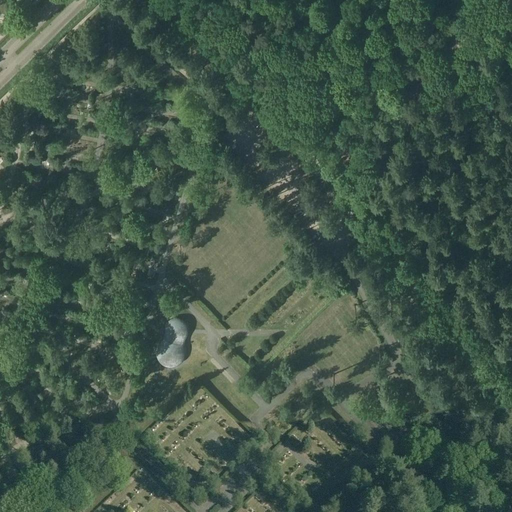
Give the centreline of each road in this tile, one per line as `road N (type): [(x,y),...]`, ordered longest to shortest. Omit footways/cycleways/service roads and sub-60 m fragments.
road 1 (tertiary): [(511,395),(170,0)]
road 2 (track): [(309,160),(505,0)]
